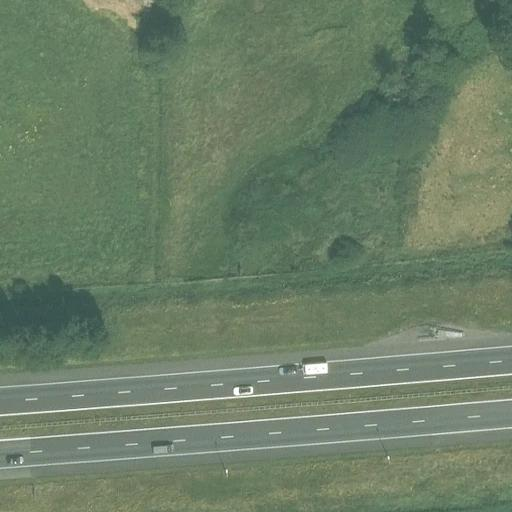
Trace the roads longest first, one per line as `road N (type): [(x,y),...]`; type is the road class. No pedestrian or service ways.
road 1 (motorway): [(0,454),(511,412)]
road 2 (motorway): [(511,359),(0,398)]
